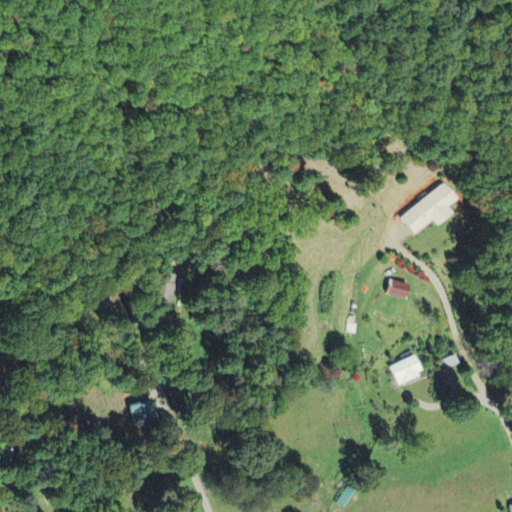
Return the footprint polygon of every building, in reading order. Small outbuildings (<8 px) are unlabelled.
[(431,221),(432,223),(450,212),(446,206),(455,200),(446,185),(397,215),(409,234),(431,221)] [(401,299),(407,285),(390,278),(384,292),(401,299)] [(394,385),(418,376),(411,355),(387,364),(394,385)] [(457,363),(455,355),(441,359),(443,368),(437,370),(441,385),(457,380),(452,365),(457,363)] [(125,404),(133,426),(154,418),(146,397),(125,404)]
